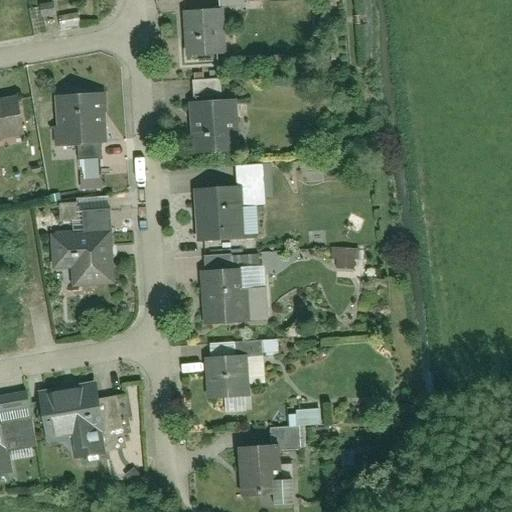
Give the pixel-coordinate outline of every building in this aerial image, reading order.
[(180,14),(181,61),(220,60),(219,13),(180,14)] [(0,92),(0,141),(21,139),(16,91),(0,92)] [(50,95),(53,152),(98,150),(95,92),(50,95)] [(186,108),(187,158),(229,158),(228,107),(186,108)] [(192,194),(194,245),(231,244),(229,192),(192,194)] [(66,272),(67,287),(114,285),(111,225),(64,227),(64,237),(49,238),(50,273),(66,272)] [(333,246),(332,267),(353,267),(353,247),(333,246)] [(199,276),(200,329),(236,328),(235,275),(199,276)] [(203,360),(203,407),(245,407),(246,360),(203,360)] [(91,461),(88,441),(99,440),(94,395),(41,401),(47,447),(67,444),(70,463),(91,461)] [(8,459),(34,455),(27,406),(1,410),(8,459)] [(238,449),(241,511),(291,509),(288,447),(238,449)]
